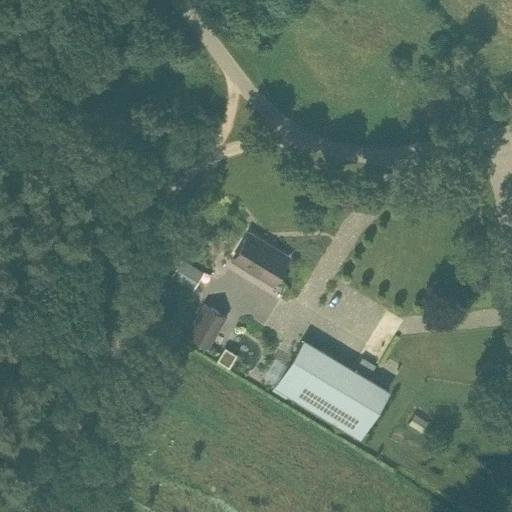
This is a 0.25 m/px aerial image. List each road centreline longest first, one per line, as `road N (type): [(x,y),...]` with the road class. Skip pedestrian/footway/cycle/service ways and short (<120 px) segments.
road 1 (track): [(29,511),(144,281),(153,233),(176,190),(203,167),(284,131)]
road 2 (unclassified): [(511,139),(356,157),(306,147),(241,91),(177,0)]
